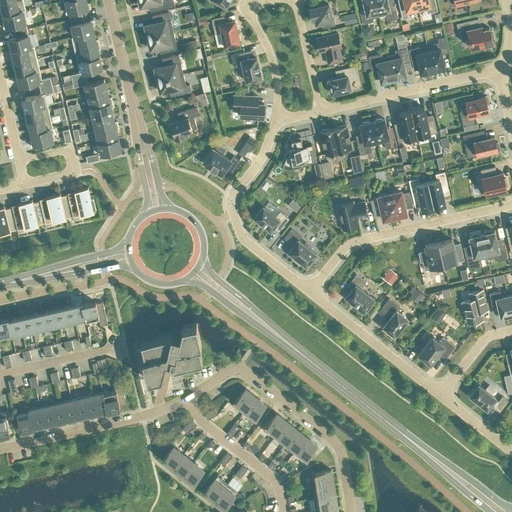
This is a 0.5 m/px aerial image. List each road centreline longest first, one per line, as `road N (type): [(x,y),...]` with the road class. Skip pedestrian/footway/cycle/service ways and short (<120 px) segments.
road 1 (residential): [(187,396),(231,369),(245,371),(332,438),(351,511)]
road 2 (residential): [(308,291),(349,242),(511,203)]
road 3 (residential): [(0,448),(151,413),(187,396)]
road 4 (residential): [(320,110),(502,71)]
road 5 (residential): [(308,291),(441,394)]
road 6 (tertiary): [(287,342),(409,439)]
road 7 (residential): [(187,396),(204,423),(269,475),(282,511)]
road 8 (residential): [(125,344),(0,374)]
road 9 (residential): [(24,183),(75,171),(69,148),(19,159)]
road 10 (residential): [(275,117),(272,61),(245,12),(252,0)]
road 11 (tertiary): [(511,508),(409,439)]
road 12 (unclassified): [(136,118),(108,0)]
road 13 (tertiary): [(185,278),(287,342)]
road 14 (unclassified): [(127,243),(13,281)]
road 15 (unclassified): [(13,281),(132,265)]
